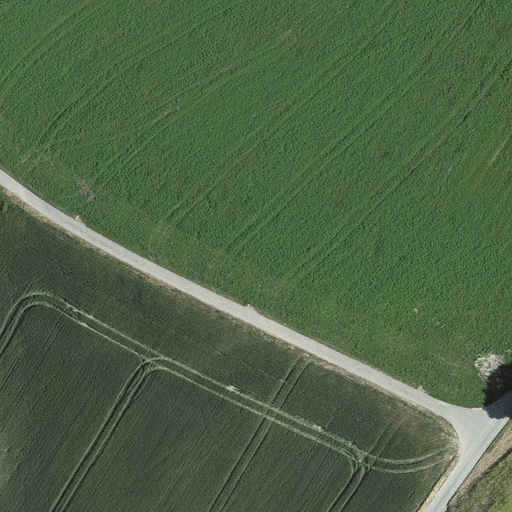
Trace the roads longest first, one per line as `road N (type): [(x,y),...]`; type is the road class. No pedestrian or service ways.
road 1 (track): [(0,182),(104,248),(489,433)]
road 2 (unclassified): [(511,405),(427,511)]
